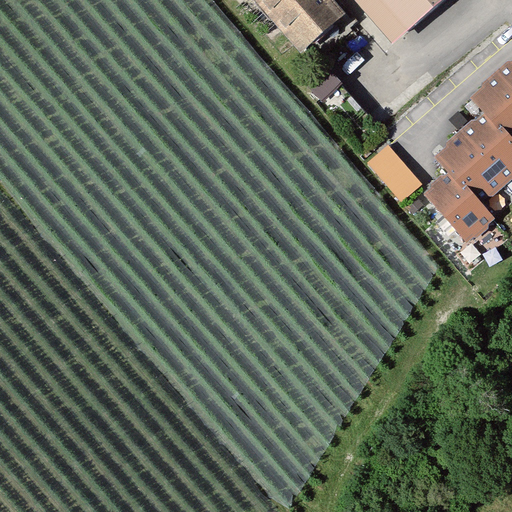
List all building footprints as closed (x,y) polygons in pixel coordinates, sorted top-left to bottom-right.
[(340,18),(323,0),(242,0),(297,58),(340,18)] [(452,0),(346,0),(393,52),(452,0)] [(511,151),(511,62),(468,106),(477,117),(511,151)] [(312,86),(323,100),(346,82),(336,69),(312,86)] [(511,174),(511,151),(477,117),(431,162),(444,176),(475,211),(511,174)] [(416,189),(382,151),(360,169),(395,208),(416,189)] [(488,225),(475,211),(444,176),(417,201),(462,249),(488,225)]
